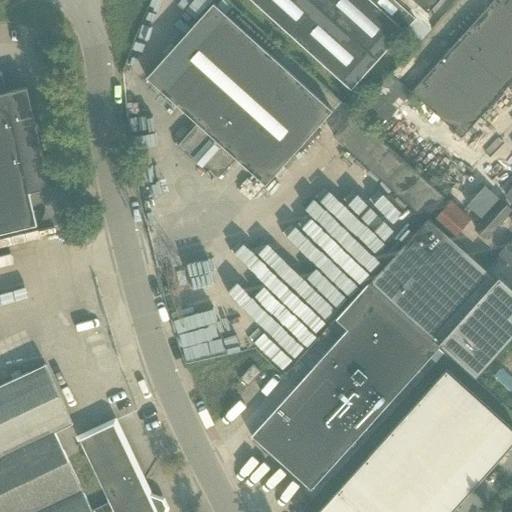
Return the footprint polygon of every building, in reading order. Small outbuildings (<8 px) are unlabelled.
[(377,60),(310,0),(250,0),(351,90),(377,60)] [(310,0),(378,60),(404,31),(416,18),(395,0),(310,0)] [(412,0),(428,14),(439,0),(412,0)] [(511,0),(494,0),(452,46),(473,65),(511,20),(511,0)] [(146,78),(196,124),(176,146),(192,160),(197,155),(204,162),(202,163),(218,177),(235,159),(265,185),(311,134),(332,111),(213,4),(146,78)] [(461,138),(511,81),(511,20),(473,65),(452,46),(411,92),(461,138)] [(407,79),(417,68),(406,58),(396,69),(407,79)] [(0,234),(17,230),(37,226),(29,193),(6,93),(1,72),(0,71),(0,234)] [(389,73),(368,101),(390,118),(411,90),(389,73)] [(46,172),(27,88),(6,93),(29,193),(50,188),(50,187),(55,186),(57,182),(55,170),(46,172)] [(424,219),(444,197),(353,115),(333,136),(424,219)] [(485,187),(467,207),(481,219),(499,199),(485,187)] [(451,200),(433,220),(454,238),(472,219),(451,200)] [(500,200),(473,229),(485,240),(511,210),(500,200)] [(347,330),(251,436),(310,490),(430,358),(438,348),(439,348),(440,346),(475,378),(511,337),(511,290),(453,239),(433,220),(428,216),(367,284),(335,320),(347,330)] [(511,251),(505,246),(497,254),(504,261),(511,267),(511,251)] [(72,424),(45,364),(0,385),(0,511),(164,511),(166,508),(162,500),(150,496),(114,421),(78,438),(109,503),(91,511),(54,433),(56,432),(72,424)] [(247,387),(261,372),(253,364),(239,379),(247,387)] [(511,429),(446,370),(318,511),(452,511),(511,445),(511,429)]
